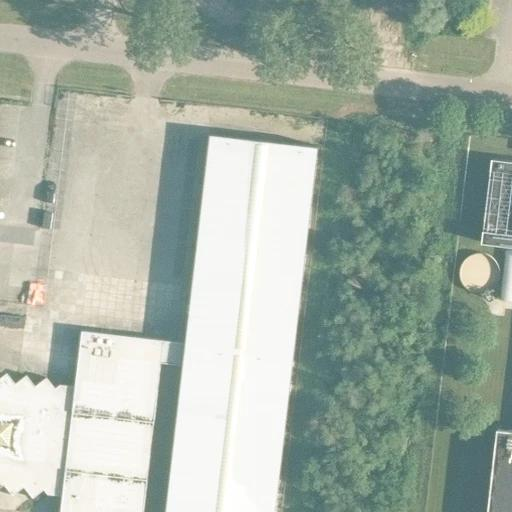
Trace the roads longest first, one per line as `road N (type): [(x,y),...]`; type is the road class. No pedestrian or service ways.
road 1 (unclassified): [(381,89),(0,46)]
road 2 (unknown): [(82,272),(107,262),(117,243),(160,65)]
road 3 (unknown): [(0,354),(51,357),(70,335),(82,272)]
road 4 (unclassified): [(511,104),(381,89)]
